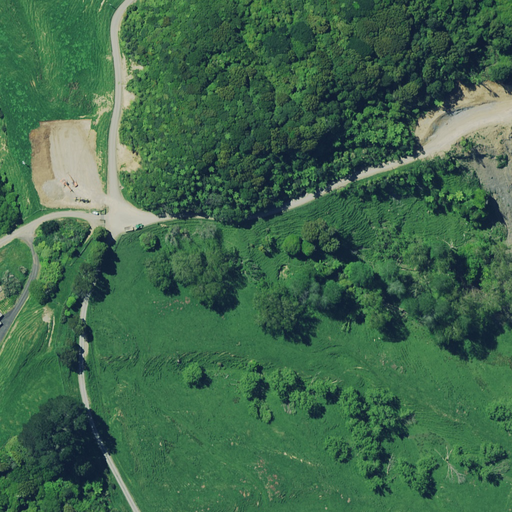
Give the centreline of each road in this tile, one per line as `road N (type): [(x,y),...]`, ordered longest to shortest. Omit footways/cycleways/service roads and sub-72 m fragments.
road 1 (unclassified): [(123,210),(187,221),(283,206),(511,109)]
road 2 (track): [(129,511),(95,446),(77,361),(88,269),(123,210)]
road 3 (unclassified): [(123,210),(113,180),(113,36),(127,0)]
